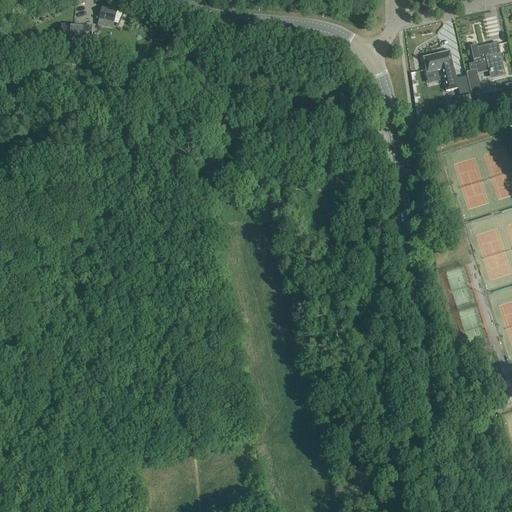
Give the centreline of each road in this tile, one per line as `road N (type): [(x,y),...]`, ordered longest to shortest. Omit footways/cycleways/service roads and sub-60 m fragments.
road 1 (tertiary): [(444,511),(393,130),(371,57)]
road 2 (tertiary): [(371,57),(322,28),(211,14),(177,0)]
